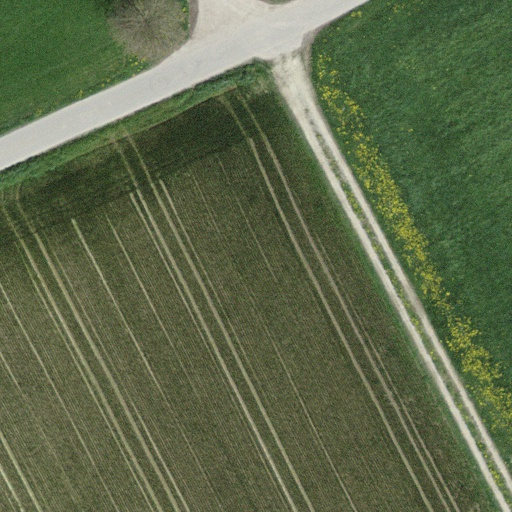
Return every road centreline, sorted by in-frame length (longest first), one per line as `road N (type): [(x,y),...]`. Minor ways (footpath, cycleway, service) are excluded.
road 1 (track): [(511,505),(264,30)]
road 2 (unclassified): [(0,154),(328,0)]
